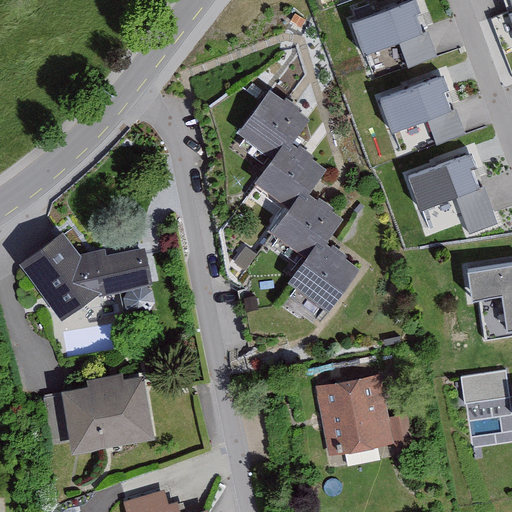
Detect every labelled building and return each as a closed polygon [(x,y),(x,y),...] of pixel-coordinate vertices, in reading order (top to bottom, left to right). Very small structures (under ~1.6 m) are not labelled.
[(418,0),(407,0),(351,17),(363,54),(429,34),(418,0)] [(446,73),(381,97),(394,133),(459,109),(446,73)] [(329,172),(294,147),(311,123),(271,94),(240,137),(274,161),(257,186),(292,211),(274,235),(311,261),(293,286),(333,314),(363,271),(328,246),(346,221),(312,197),(329,172)] [(471,150),(409,171),(421,209),(484,187),(471,150)] [(65,322),(104,295),(110,297),(152,288),(146,255),(131,257),(130,253),(107,258),(106,254),(86,258),(68,232),(24,262),(65,322)] [(511,327),(511,264),(474,269),(478,301),(507,297),(511,327)] [(154,443),(145,380),(127,383),(126,376),(90,381),(91,388),(67,391),(76,454),(154,443)] [(383,417),(377,376),(318,385),(329,456),(413,443),(408,413),(383,417)] [(168,507),(158,474),(120,485),(128,511),(210,511),(210,510),(201,511),(180,511),(178,504),(168,507)]
